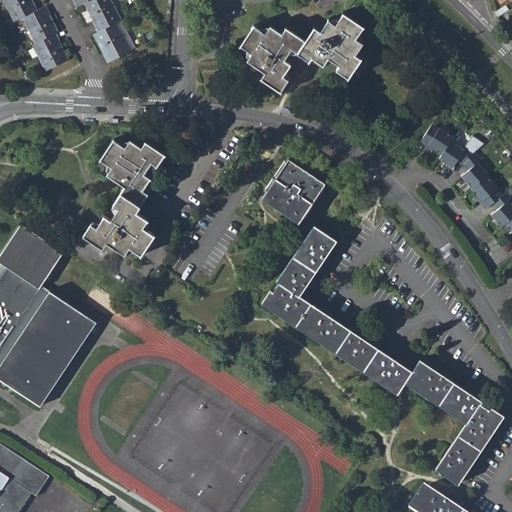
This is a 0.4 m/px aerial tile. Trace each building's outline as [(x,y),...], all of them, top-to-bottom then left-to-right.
[(3,0),(15,22),(22,18),(36,11),(31,0),(3,0)] [(109,0),(91,0),(84,4),(98,33),(115,24),(121,21),(109,0)] [(36,11),(22,18),(35,44),(55,34),(57,32),(44,7),(36,11)] [(336,69),(348,77),(361,58),(355,54),(362,42),(356,38),(363,26),(344,13),(336,24),(328,20),(321,31),(315,27),(305,41),(286,28),(282,34),(270,26),(265,34),(254,26),(240,45),(251,53),(248,60),(265,73),(261,79),(280,91),(288,80),(282,76),(290,64),(284,60),(292,49),(309,60),(312,57),(323,64),(328,57),(340,64),(336,69)] [(115,24),(98,33),(94,35),(109,63),(130,52),(115,24)] [(68,59),(55,34),(35,44),(32,46),(46,71),(68,59)] [(431,123),(418,142),(432,151),(433,149),(441,155),(451,140),(453,137),(439,127),(438,129),(431,123)] [(130,248),(141,255),(154,235),(143,227),(147,220),(136,212),(148,194),(143,190),(150,179),(144,175),(151,164),(157,167),(165,156),(145,143),(141,148),(130,140),(125,147),(113,140),(100,160),(111,168),(107,175),(124,187),(113,205),(118,209),(111,220),(104,216),(97,227),(91,223),(83,235),(102,248),(106,242),(125,255),(130,248)] [(451,140),(441,155),(438,158),(450,167),(455,160),(461,166),(474,151),(465,145),(463,149),(451,140)] [(486,176),(476,163),(480,159),(474,151),(461,166),(465,171),(458,177),(469,190),(484,177),(486,176)] [(261,198),(298,223),(325,183),(289,159),(261,198)] [(488,206),(499,198),(492,190),(493,189),(484,177),(469,190),(467,191),(472,197),(470,199),(480,213),(488,206)] [(511,217),(511,212),(503,201),(506,199),(502,194),(499,198),(488,206),(491,211),(486,215),(497,230),(500,227),(511,217)] [(511,217),(500,227),(510,239),(511,237),(511,217)] [(0,379),(40,406),(96,323),(52,292),(70,264),(60,257),(62,254),(20,225),(0,254),(0,262),(8,268),(0,280),(0,379)] [(435,469),(459,484),(504,415),(491,407),(486,414),(478,408),(482,401),(420,360),(412,371),(299,295),(336,240),(313,225),(276,281),(282,285),(275,294),(270,290),(261,302),(397,394),(405,383),(466,424),(435,469)] [(0,511),(20,511),(32,495),(36,497),(49,478),(0,445),(0,511)] [(412,511),(461,511),(423,487),(408,509),(412,511)]
